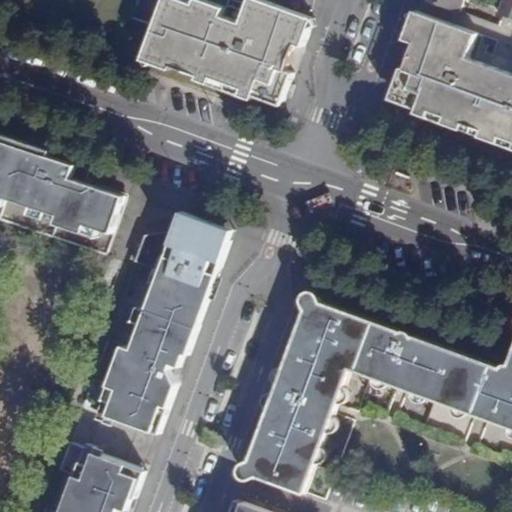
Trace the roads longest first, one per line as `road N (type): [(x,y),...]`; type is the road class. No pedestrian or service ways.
road 1 (tertiary): [(0,84),(304,193)]
road 2 (residential): [(279,255),(239,288),(159,511)]
road 3 (residential): [(208,511),(284,305),(279,255)]
road 4 (tertiary): [(304,193),(511,266)]
